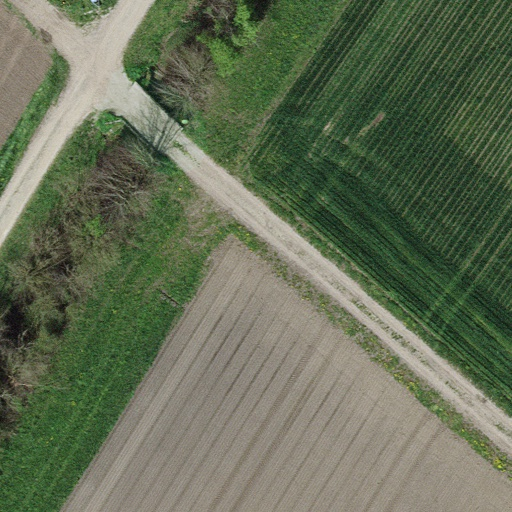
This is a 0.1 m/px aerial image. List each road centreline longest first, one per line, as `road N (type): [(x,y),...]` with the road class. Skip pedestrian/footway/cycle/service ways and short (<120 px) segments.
road 1 (track): [(25,0),(179,150),(511,435)]
road 2 (track): [(137,0),(0,215)]
